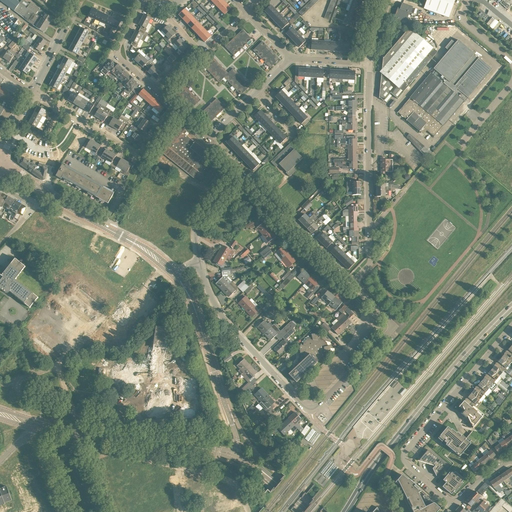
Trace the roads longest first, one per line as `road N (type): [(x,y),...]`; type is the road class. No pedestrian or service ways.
road 1 (secondary): [(511,307),(446,376),(345,511)]
road 2 (residential): [(453,504),(406,464),(404,452),(511,325)]
road 3 (tertiary): [(232,455),(236,437),(192,302),(175,275)]
road 4 (residential): [(313,408),(232,328),(198,260)]
road 5 (residential): [(174,107),(137,155),(32,92)]
road 6 (residential): [(91,459),(109,452),(230,481),(247,511)]
road 7 (residential): [(313,408),(392,329),(353,283)]
road 8 (residential): [(369,228),(369,63)]
road 9 (residential): [(353,283),(242,174)]
road 10 (tertiary): [(175,275),(45,192)]
road 11 (secondary): [(232,455),(86,433)]
